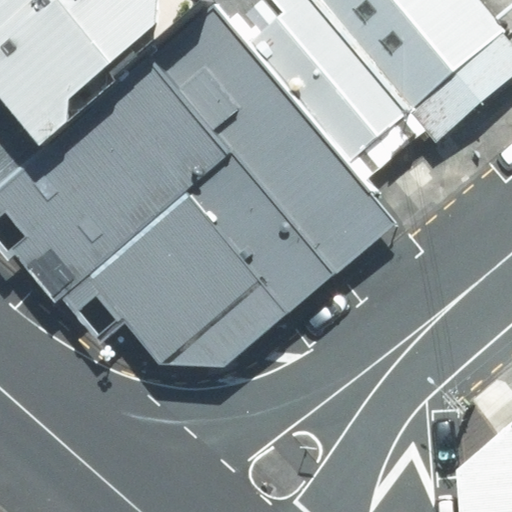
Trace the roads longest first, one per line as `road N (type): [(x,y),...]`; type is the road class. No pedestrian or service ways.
road 1 (residential): [(142,508),(238,415),(504,268)]
road 2 (residential): [(504,268),(328,511)]
road 3 (tertiary): [(0,383),(142,508)]
